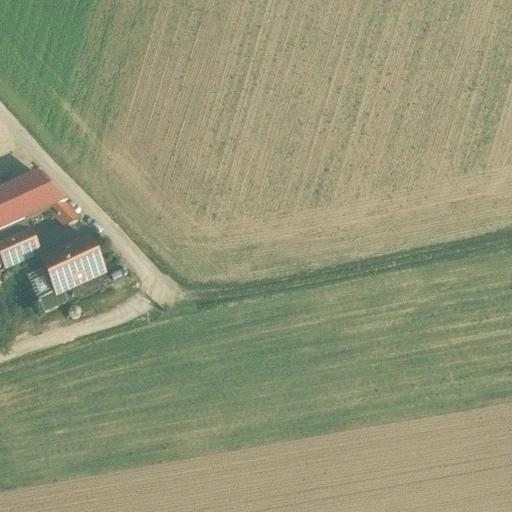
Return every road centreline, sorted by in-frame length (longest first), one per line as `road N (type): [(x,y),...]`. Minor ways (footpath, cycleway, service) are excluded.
road 1 (track): [(185,306),(511,249)]
road 2 (residential): [(0,117),(66,198),(185,306)]
road 3 (unknown): [(129,255),(79,336),(0,367)]
